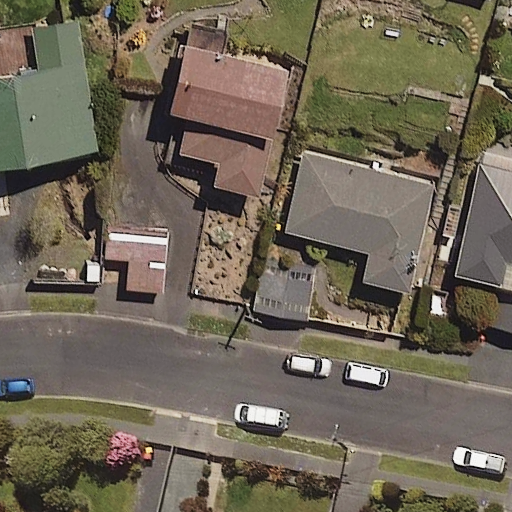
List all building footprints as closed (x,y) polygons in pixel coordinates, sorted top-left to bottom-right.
[(43,75),(0,79),(0,164),(99,155),(87,31),(39,35),(43,75)] [(292,74),(187,49),(171,116),(185,119),(176,154),(225,166),(219,189),(261,199),(292,74)] [(434,187),(307,157),(289,234),(374,255),(367,284),(409,294),(434,187)] [(511,167),(483,162),(461,280),(511,289),(503,331),(511,332),(511,167)] [(167,241),(108,236),(106,258),(132,260),(130,290),(163,293),(167,241)] [(314,282),(270,276),(264,319),(308,326),(314,282)]
